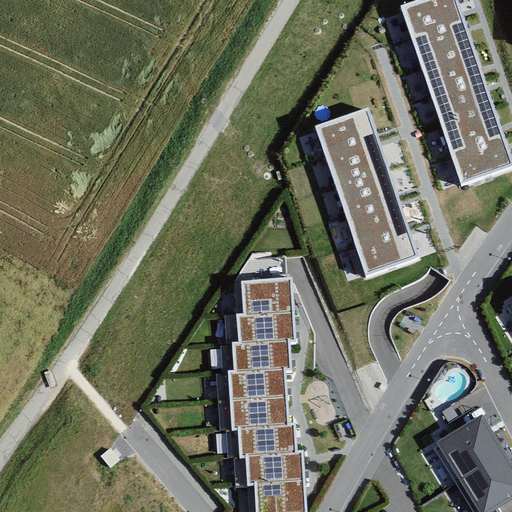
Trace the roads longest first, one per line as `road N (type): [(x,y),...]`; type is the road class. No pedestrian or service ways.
road 1 (unclassified): [(287,0),(132,263),(0,453)]
road 2 (residential): [(454,312),(330,511)]
road 3 (residential): [(511,419),(454,312)]
